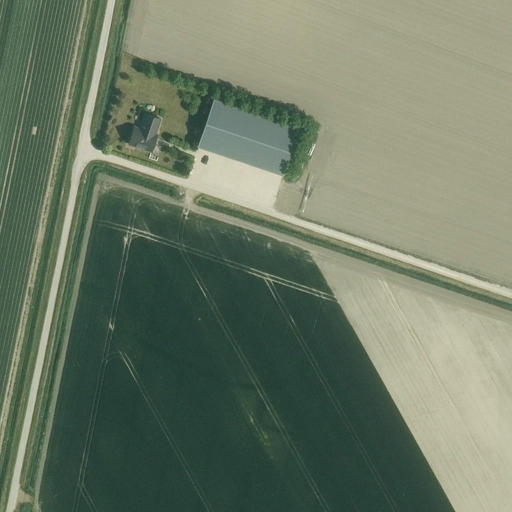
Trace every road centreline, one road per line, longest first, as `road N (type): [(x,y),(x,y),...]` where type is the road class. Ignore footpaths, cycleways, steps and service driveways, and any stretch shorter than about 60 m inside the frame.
road 1 (unclassified): [(10,511),(110,0)]
road 2 (track): [(511,294),(81,148)]
